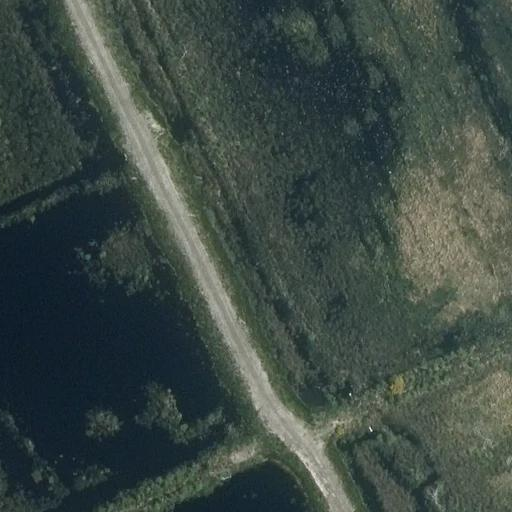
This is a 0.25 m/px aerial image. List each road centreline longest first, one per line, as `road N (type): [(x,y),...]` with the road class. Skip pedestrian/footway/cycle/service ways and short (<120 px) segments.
road 1 (track): [(336,511),(246,366),(74,0)]
road 2 (track): [(511,339),(127,511)]
